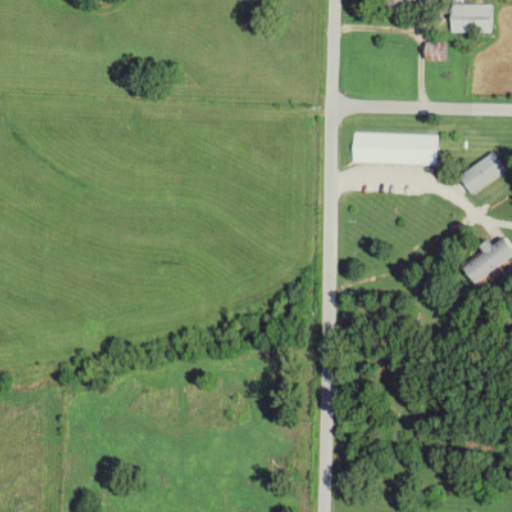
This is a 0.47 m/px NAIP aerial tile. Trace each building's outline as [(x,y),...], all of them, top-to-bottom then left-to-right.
[(390,0),(390,9),(415,9),(415,0),(390,0)] [(494,4),(455,4),(455,33),(494,33),(494,4)] [(448,60),(448,42),(429,42),(429,60),(448,60)] [(357,133),(356,162),(440,164),(441,135),(357,133)] [(463,176),(476,193),(509,169),(496,152),(463,176)] [(465,266),(479,283),(511,256),(511,243),(506,236),(496,244),(491,238),(482,246),(485,250),(465,266)]
